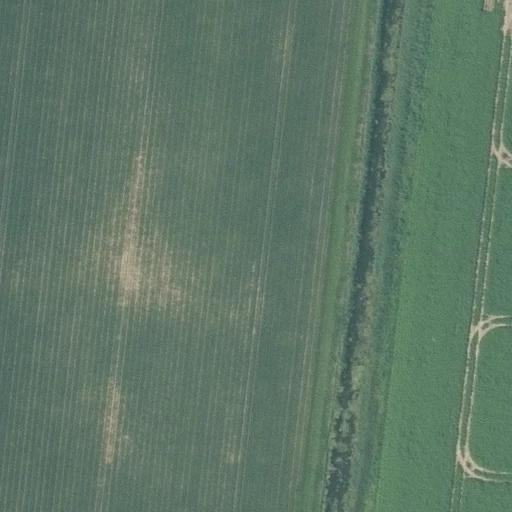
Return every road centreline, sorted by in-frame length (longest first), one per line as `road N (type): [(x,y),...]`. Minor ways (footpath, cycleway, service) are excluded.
road 1 (track): [(363,511),(420,0)]
road 2 (track): [(361,0),(305,511)]
